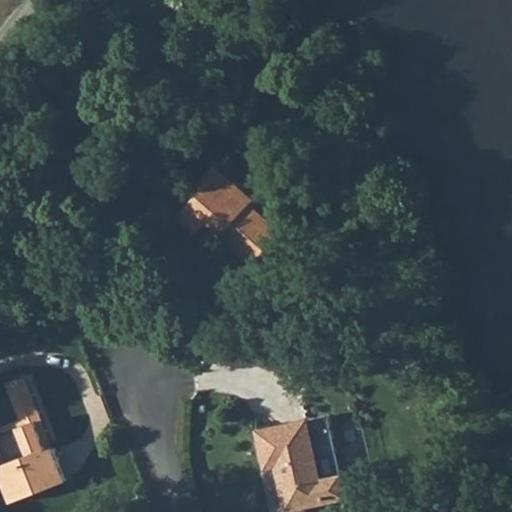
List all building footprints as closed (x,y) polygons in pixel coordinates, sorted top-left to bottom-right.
[(207,185),(182,214),(183,214),(200,230),(201,230),(206,225),(210,221),(225,235),(222,237),(254,265),(271,279),(301,246),(285,231),(253,203),(257,198),(217,163),(202,180),(207,185)] [(179,219),(196,234),(200,230),(183,214),(179,219)] [(28,376),(34,394),(36,390),(32,379),(28,376)] [(7,387),(12,401),(15,401),(9,384),(7,387)] [(18,417),(22,418),(16,401),(13,403),(18,417)] [(278,464),(288,509),(348,496),(343,475),(323,479),(309,419),(259,430),(267,467),(278,464)] [(1,465),(0,465),(14,501),(68,480),(55,447),(54,447),(49,449),(38,421),(0,435),(0,442),(7,462),(1,465)]
